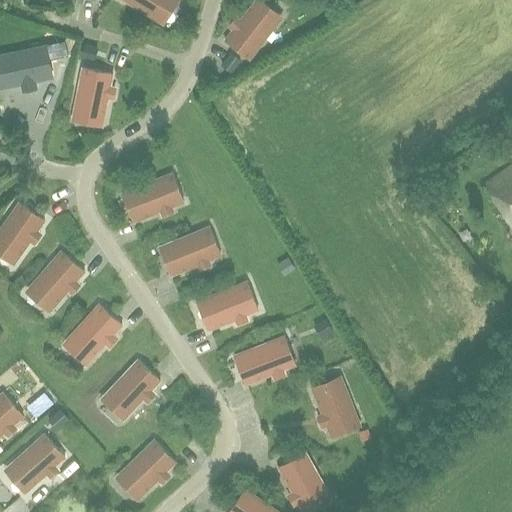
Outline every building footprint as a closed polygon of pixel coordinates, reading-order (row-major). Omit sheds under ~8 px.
[(134,0),(159,15),(168,0),(124,0),(129,3),(130,0),(134,0)] [(273,18),(253,3),(240,19),(239,19),(239,20),(239,21),(233,28),(232,29),(224,39),(249,58),(258,47),(253,44),(273,18)] [(65,40),(53,43),(56,59),(68,56),(65,40)] [(32,49),(33,54),(2,60),(7,86),(52,77),(46,46),(32,49)] [(78,113),(103,118),(107,98),(108,98),(108,97),(107,96),(109,87),(110,87),(110,86),(112,73),(82,67),(79,81),(84,82),(78,113)] [(511,166),(511,167),(511,166),(484,183),(511,225),(511,166)] [(131,194),(140,219),(160,211),(160,212),(161,211),(161,210),(170,207),(170,208),(171,207),(183,202),(172,173),(159,178),(161,183),(131,194)] [(0,237),(0,245),(18,257),(30,240),(30,241),(31,239),(30,239),(36,231),(36,232),(37,231),(37,230),(44,220),(19,202),(11,213),(15,216),(0,237)] [(198,236),(168,248),(177,272),(197,264),(197,265),(198,264),(207,260),(207,261),(208,260),(220,255),(209,226),(196,231),(198,236)] [(34,289),(54,305),(68,290),(69,289),(68,288),(74,281),(75,282),(76,281),(76,280),(84,271),(61,250),(51,261),(56,264),(34,289)] [(205,303),(215,327),(235,319),(236,319),(236,318),(244,315),(245,315),(246,315),(246,314),(258,310),(246,281),(233,286),(235,291),(205,303)] [(72,341),(91,358),(105,343),(106,342),(112,335),(113,335),(113,334),(122,324),(99,303),(89,314),(93,317),(72,341)] [(243,357),(252,381),(272,373),(272,374),(273,373),(282,369),(282,370),(283,369),(295,364),(284,335),(271,340),(273,345),(243,357)] [(110,396),(129,414),(143,399),(144,398),(144,397),(150,390),(151,391),(151,390),(160,380),(137,359),(128,369),(132,373),(110,396)] [(338,384),(314,394),(322,413),(322,415),(323,414),(326,423),(326,424),(326,425),(327,425),(331,437),(360,425),(355,412),(350,414),(338,384)] [(0,435),(4,432),(4,433),(5,432),(5,431),(12,425),(13,426),(14,425),(13,424),(23,416),(3,392),(0,394),(0,435)] [(14,469),(31,488),(47,474),(48,473),(47,473),(54,466),(55,467),(56,466),(65,457),(45,434),(34,443),(38,447),(14,469)] [(125,475),(142,494),(158,479),(159,479),(158,478),(165,471),(166,472),(167,471),(166,471),(176,462),(154,439),(144,449),(148,453),(125,475)] [(304,461),(282,473),(292,492),(293,493),(298,501),(297,501),(298,503),(298,502),(303,511),(307,511),(332,498),(325,486),(320,489),(304,461)] [(269,511),(248,497),(237,511),(279,511),(278,511),(277,511),(269,511)]
